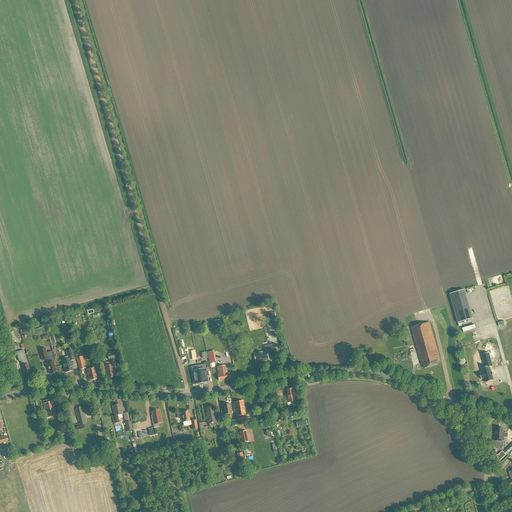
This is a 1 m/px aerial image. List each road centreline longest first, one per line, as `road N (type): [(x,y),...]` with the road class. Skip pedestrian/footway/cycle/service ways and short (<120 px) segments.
road 1 (track): [(188,391),(74,0)]
road 2 (secondary): [(0,400),(42,389),(190,397),(259,387)]
road 3 (secondary): [(421,395),(358,374),(259,387)]
